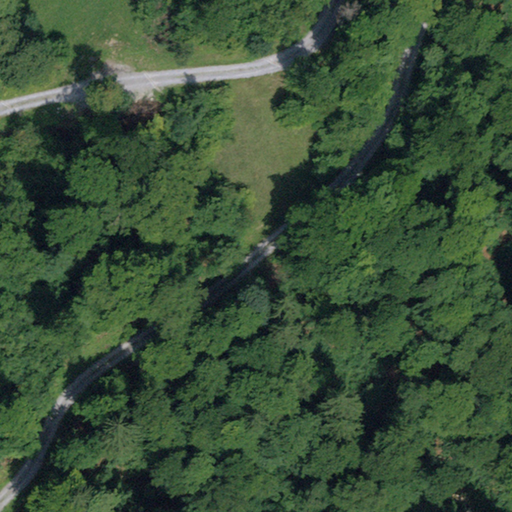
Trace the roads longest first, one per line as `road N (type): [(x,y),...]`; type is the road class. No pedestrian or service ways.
road 1 (track): [(432,0),(394,105),(348,180),(235,271),(117,345),(69,395),(36,461),(0,504)]
road 2 (track): [(0,109),(135,80),(276,63),(316,38),(336,0)]
